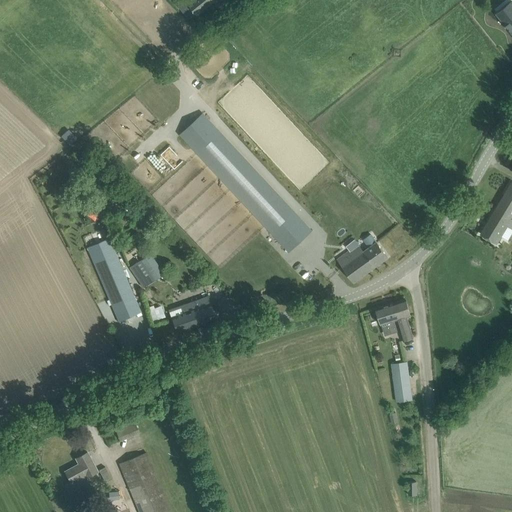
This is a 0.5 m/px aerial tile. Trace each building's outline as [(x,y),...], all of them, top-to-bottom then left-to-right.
[(186,1),(179,6),(189,19),(196,13),(197,15),(214,0),(194,0),(189,5),(186,1)] [(511,3),(498,15),(506,25),(506,26),(508,29),(509,28),(510,29),(509,29),(511,33),(511,32),(511,3)] [(205,118),(185,138),(293,254),(314,235),(205,118)] [(511,182),(481,234),(497,243),(508,225),(511,227),(511,182)] [(138,196),(135,198),(130,203),(142,216),(148,211),(150,210),(138,196)] [(87,247),(118,321),(140,312),(109,238),(87,247)] [(355,239),(345,247),(349,252),(338,260),(354,282),(388,257),(377,241),(365,250),(359,245),(355,239)] [(142,286),(152,279),(139,260),(129,267),(142,286)] [(176,332),(216,318),(208,295),(179,306),(181,314),(171,317),(176,332)] [(395,302),(398,313),(395,314),(397,319),(400,328),(410,326),(407,316),(411,315),(406,299),(395,302)] [(377,308),(382,324),(388,322),(391,333),(398,331),(394,320),(397,319),(395,314),(398,313),(395,302),(377,308)] [(160,303),(148,307),(152,321),(165,317),(160,303)] [(410,326),(400,328),(403,340),(413,337),(410,326)] [(392,364),(397,401),(412,399),(407,362),(392,364)] [(139,433),(134,422),(116,430),(120,441),(139,433)] [(86,477),(98,471),(88,452),(76,458),(79,463),(65,471),(71,482),(66,485),(69,492),(89,482),(86,477)] [(120,463),(139,511),(171,511),(147,452),(120,463)] [(99,470),(105,481),(111,478),(105,467),(99,470)]
